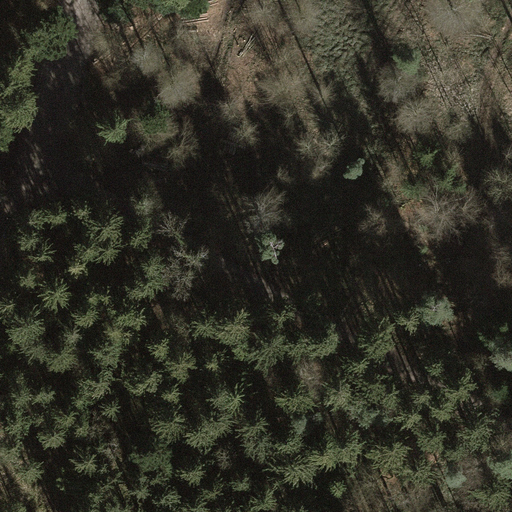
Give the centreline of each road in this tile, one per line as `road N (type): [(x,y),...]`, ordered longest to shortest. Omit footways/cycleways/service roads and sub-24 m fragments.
road 1 (track): [(511,426),(396,369),(165,229),(34,161)]
road 2 (unclassified): [(0,249),(34,161),(78,0)]
